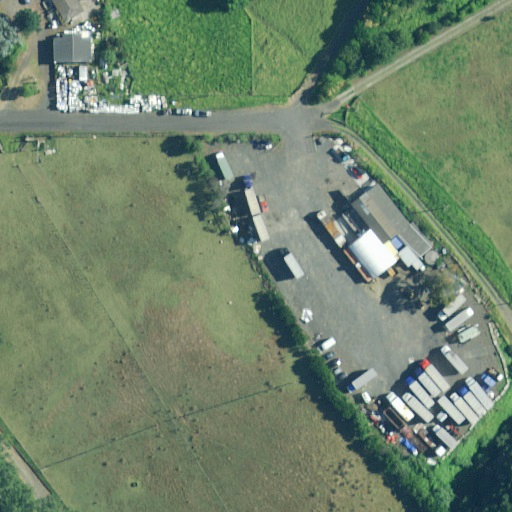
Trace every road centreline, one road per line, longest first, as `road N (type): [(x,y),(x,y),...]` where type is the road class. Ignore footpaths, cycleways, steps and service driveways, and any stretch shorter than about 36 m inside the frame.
road 1 (track): [(511,324),(430,220),(331,122)]
road 2 (track): [(308,122),(511,5)]
road 3 (track): [(366,0),(325,51),(288,122)]
road 4 (track): [(29,2),(33,50),(53,92),(52,122)]
